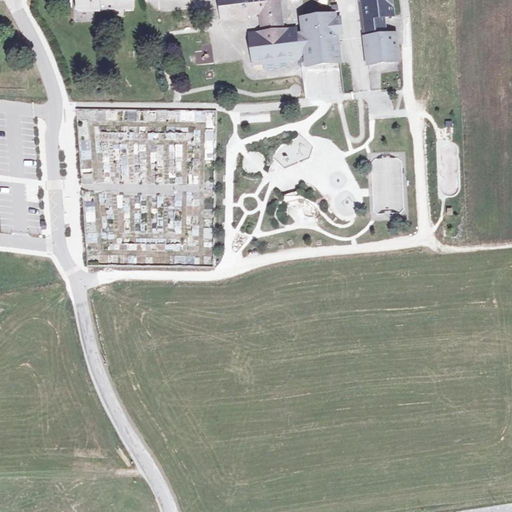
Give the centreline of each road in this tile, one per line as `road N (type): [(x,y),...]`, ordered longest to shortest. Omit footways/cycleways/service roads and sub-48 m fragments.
road 1 (tertiary): [(61,248),(110,400),(169,511)]
road 2 (tertiary): [(61,248),(57,103),(15,0)]
